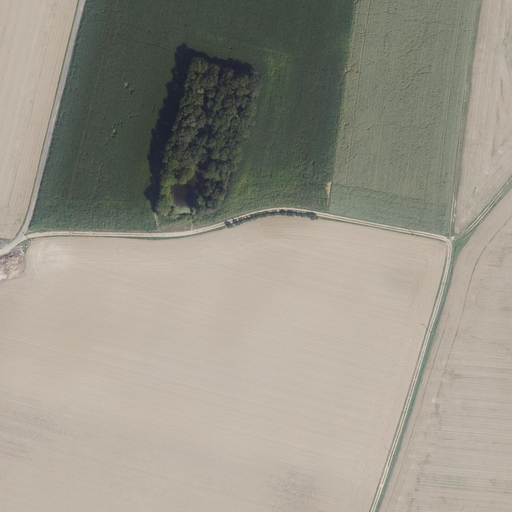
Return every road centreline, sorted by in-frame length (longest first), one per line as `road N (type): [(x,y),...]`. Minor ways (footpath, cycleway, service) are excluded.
road 1 (track): [(450,240),(279,208),(187,234),(20,237)]
road 2 (track): [(373,511),(439,302),(450,240)]
road 3 (track): [(479,0),(450,240)]
